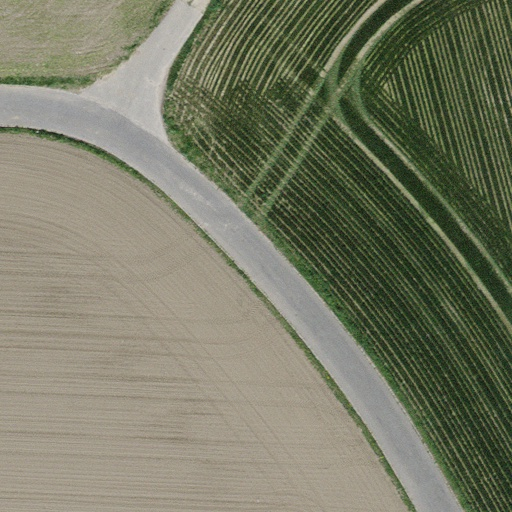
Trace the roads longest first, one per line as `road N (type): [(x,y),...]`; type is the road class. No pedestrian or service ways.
road 1 (residential): [(0,114),(44,115),(106,132),(169,165),(266,263),(375,400),(439,511)]
road 2 (track): [(106,132),(196,0)]
